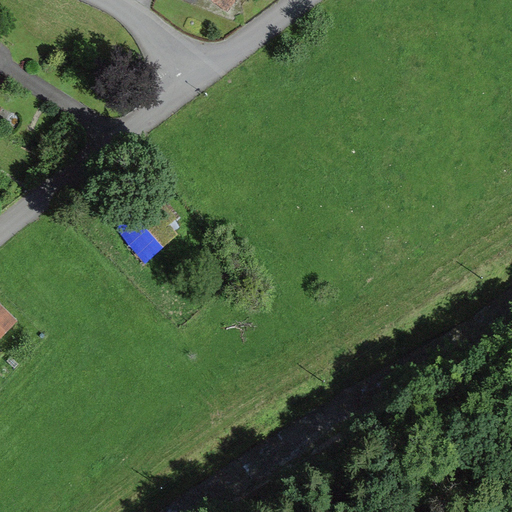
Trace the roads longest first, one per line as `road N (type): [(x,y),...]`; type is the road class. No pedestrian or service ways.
road 1 (track): [(126,511),(156,484),(511,259)]
road 2 (residential): [(0,237),(205,74)]
road 3 (unclassified): [(205,74),(100,0)]
road 4 (unclassified): [(306,0),(205,74)]
